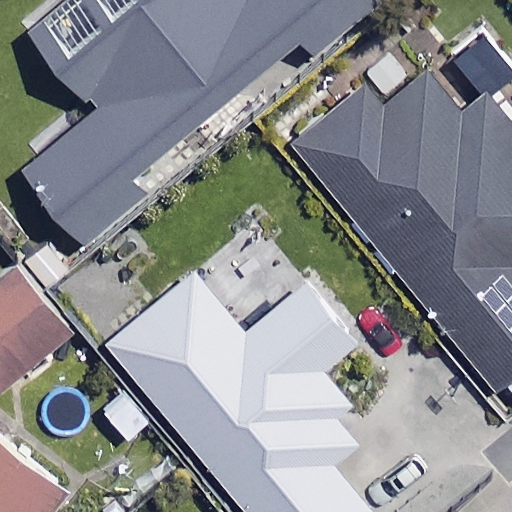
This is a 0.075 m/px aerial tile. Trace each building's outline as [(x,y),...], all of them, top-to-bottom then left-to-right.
[(19,162),(85,240),(248,102),(231,82),(295,27),(311,45),(363,0),(57,0),(26,27),(90,102),(19,162)] [(453,108),(418,66),(383,95),(362,70),(283,137),(508,402),(511,398),(511,277),(506,270),(511,264),(511,127),(478,87),(453,108)] [(0,378),(69,325),(18,258),(0,272),(0,378)] [(327,453),(352,432),(333,409),(352,393),(320,354),(349,330),(300,272),(237,324),(185,262),(101,332),(250,511),(369,511),(373,509),(327,453)] [(155,410),(122,378),(95,405),(128,438),(155,410)] [(0,511),(36,511),(61,482),(0,434),(0,511)]
